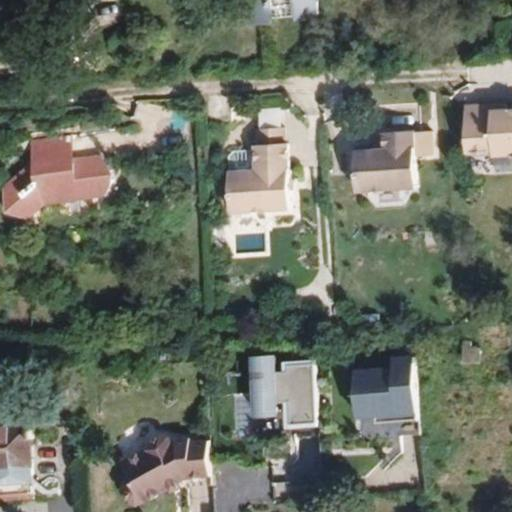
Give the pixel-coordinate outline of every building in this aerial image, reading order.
[(0,0),(0,32),(51,27),(51,23),(73,21),(70,0),(0,0)] [(262,0),(263,23),(318,22),(317,0),(262,0)] [(508,104),(468,106),(470,153),(498,151),(498,156),(511,155),(511,109),(508,109),(508,104)] [(230,172),(232,214),(293,211),(290,144),(288,144),(287,128),(258,130),(258,146),(255,146),(255,170),(230,172)] [(358,151),(359,192),(419,189),(417,132),(385,133),(385,150),(358,151)] [(75,154),(73,137),(32,143),(34,160),(75,154)] [(113,187),(114,175),(111,168),(101,156),(75,158),(75,154),(34,160),(4,188),(7,213),(23,220),(32,219),(46,204),(98,199),(108,198),(113,187)] [(99,210),(98,199),(46,204),(32,219),(99,210)] [(421,419),(417,356),(396,357),(396,368),(358,369),(361,414),(378,414),(400,413),(400,420),(421,419)] [(323,422),(317,363),(290,365),(290,371),(278,372),(278,363),(255,364),(259,413),(282,412),(281,409),(294,409),(295,424),(323,422)] [(400,420),(400,413),(378,414),(378,421),(400,420)] [(422,434),(421,419),(400,420),(401,434),(422,434)] [(35,480),(31,424),(0,426),(0,503),(35,500),(34,487),(33,483),(35,480)] [(209,479),(205,444),(187,445),(187,442),(173,442),(167,444),(164,440),(155,438),(147,444),(145,451),(120,466),(130,483),(123,487),(122,494),(129,507),(136,508),(142,505),(143,506),(167,492),(167,490),(184,480),(209,479)]
